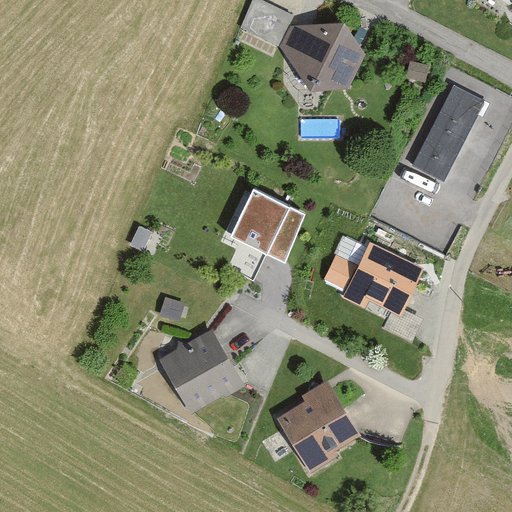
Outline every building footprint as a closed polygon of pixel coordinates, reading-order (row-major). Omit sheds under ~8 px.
[(296,14),(265,0),(251,0),(238,29),(279,48),(291,24),(296,14)] [(345,18),(291,24),(279,48),(310,89),(349,86),(366,52),(345,18)] [(486,100),(453,83),(412,163),(445,180),(486,100)] [(307,210),(255,185),(231,235),(283,260),(307,210)] [(425,267),(369,240),(342,297),(365,308),(369,299),(391,310),(403,315),(406,309),(425,267)] [(424,317),(406,309),(403,315),(391,310),(383,328),(412,342),(424,317)] [(188,405),(241,377),(216,331),(164,359),(188,405)] [(305,400),(278,416),(310,474),(338,458),(333,450),(362,433),(329,377),(301,393),(305,400)]
